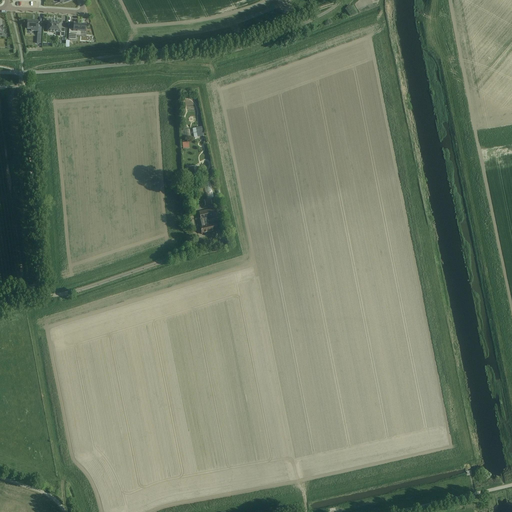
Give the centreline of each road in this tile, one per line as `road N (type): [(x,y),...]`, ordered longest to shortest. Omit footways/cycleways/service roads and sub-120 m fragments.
road 1 (unclassified): [(0,72),(217,54),(287,31),(342,0)]
road 2 (track): [(22,73),(39,266),(33,290)]
